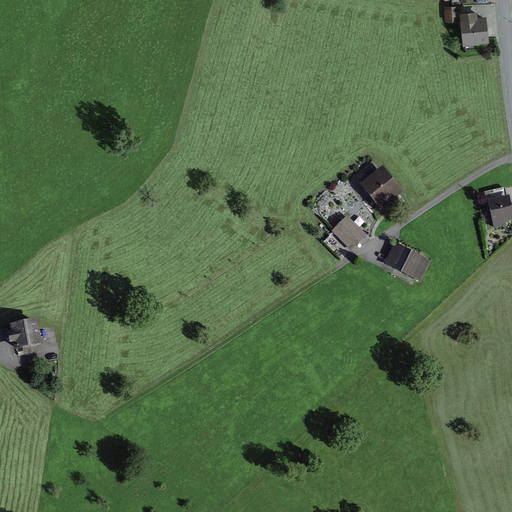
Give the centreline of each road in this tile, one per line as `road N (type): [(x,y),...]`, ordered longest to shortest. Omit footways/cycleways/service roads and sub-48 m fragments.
road 1 (track): [(336,267),(98,422)]
road 2 (track): [(336,267),(511,157)]
